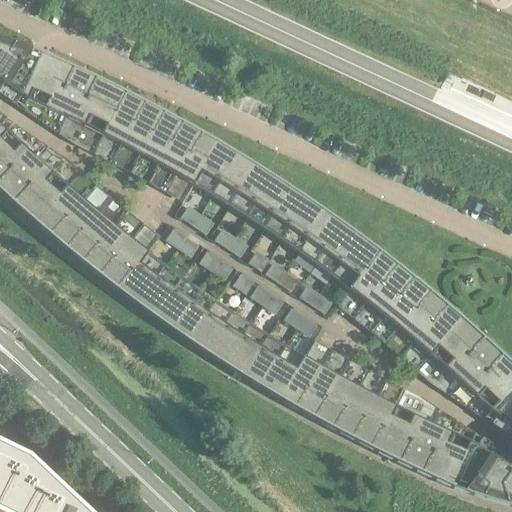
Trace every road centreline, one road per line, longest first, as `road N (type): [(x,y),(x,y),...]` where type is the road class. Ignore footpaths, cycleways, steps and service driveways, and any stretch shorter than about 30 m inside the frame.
road 1 (residential): [(511,248),(0,15)]
road 2 (secondary): [(174,511),(0,352)]
